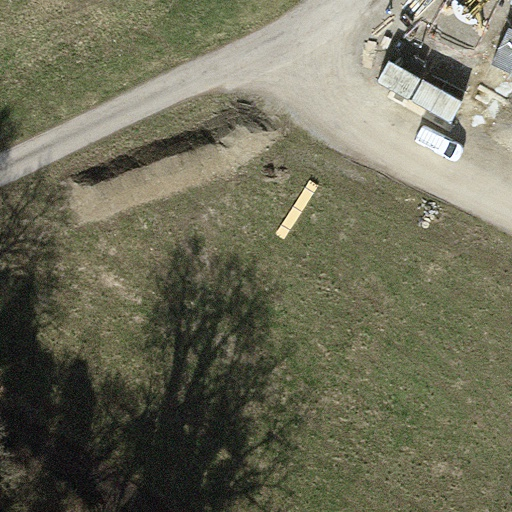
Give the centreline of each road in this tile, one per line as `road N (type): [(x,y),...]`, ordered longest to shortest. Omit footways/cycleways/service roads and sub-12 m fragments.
road 1 (track): [(0,171),(284,35),(339,0)]
road 2 (unknown): [(511,235),(332,135),(244,54)]
road 3 (track): [(135,511),(0,416)]
